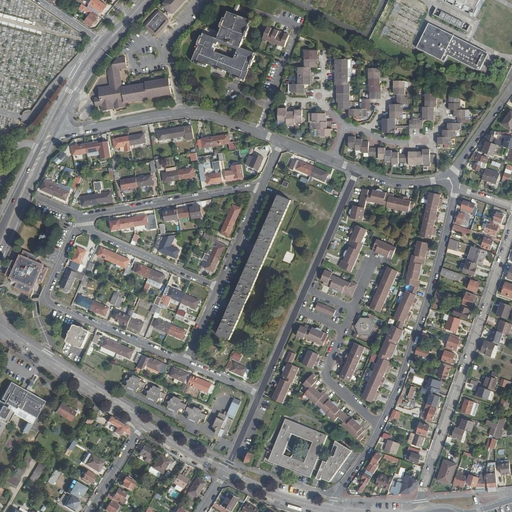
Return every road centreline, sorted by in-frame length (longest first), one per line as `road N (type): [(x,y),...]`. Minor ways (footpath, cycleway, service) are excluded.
road 1 (residential): [(511,230),(420,500)]
road 2 (residential): [(381,424),(430,295),(455,187)]
road 3 (residential): [(82,221),(48,289),(50,301),(185,362)]
road 4 (unclassified): [(58,130),(194,112),(257,131)]
road 5 (residential): [(82,221),(262,188)]
road 6 (residential): [(241,7),(296,28),(257,131)]
road 7 (tertiary): [(143,423),(1,334)]
road 8 (residential): [(82,221),(218,286)]
road 9 (primary): [(0,253),(58,130)]
road 10 (residential): [(356,170),(305,288)]
road 11 (residential): [(344,126),(408,143),(430,138),(444,120),(444,104)]
road 12 (residential): [(343,330),(323,376),(381,424)]
road 13 (primary): [(63,100),(9,210)]
